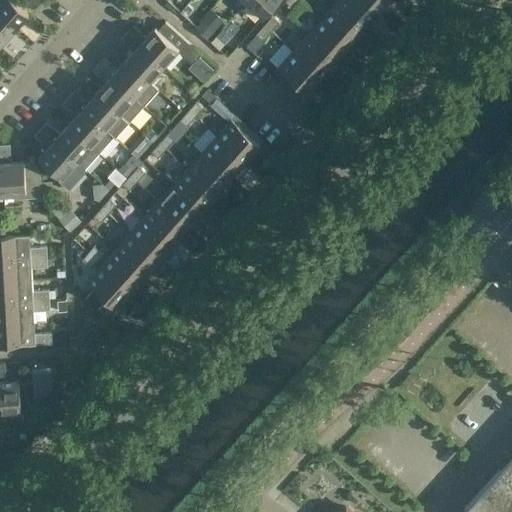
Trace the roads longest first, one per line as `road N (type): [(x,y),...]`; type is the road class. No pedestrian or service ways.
road 1 (unclassified): [(37,511),(344,171)]
road 2 (tertiary): [(219,511),(496,202)]
road 3 (unclassified): [(344,171),(499,0)]
road 4 (residential): [(344,171),(224,64)]
road 5 (residential): [(0,108),(103,0)]
